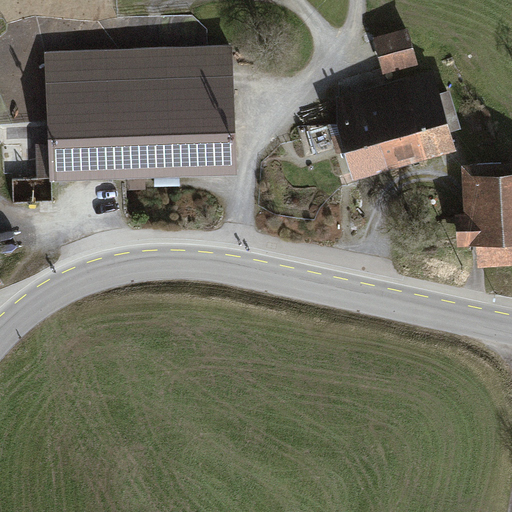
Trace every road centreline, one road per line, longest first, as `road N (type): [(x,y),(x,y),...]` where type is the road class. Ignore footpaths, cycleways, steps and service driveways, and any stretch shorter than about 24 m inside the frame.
road 1 (tertiary): [(0,328),(27,304),(103,267),(184,260),(511,324)]
road 2 (track): [(233,266),(258,153),(340,61),(357,20),(355,0)]
